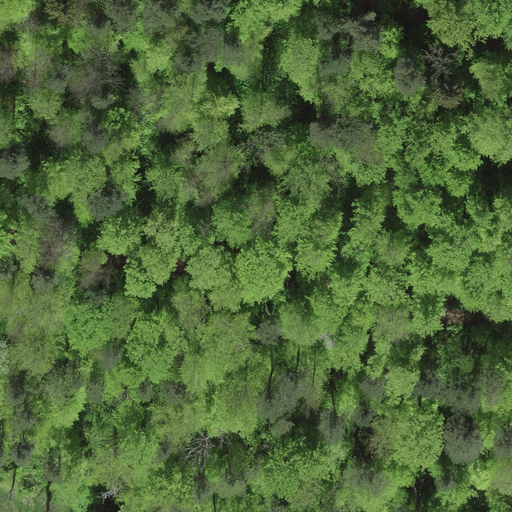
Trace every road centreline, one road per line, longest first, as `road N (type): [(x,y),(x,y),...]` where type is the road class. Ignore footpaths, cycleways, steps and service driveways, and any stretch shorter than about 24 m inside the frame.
road 1 (track): [(511,316),(425,311),(0,229)]
road 2 (track): [(511,50),(372,0)]
